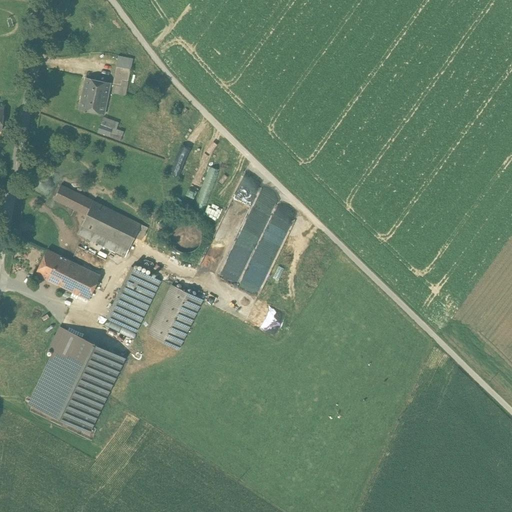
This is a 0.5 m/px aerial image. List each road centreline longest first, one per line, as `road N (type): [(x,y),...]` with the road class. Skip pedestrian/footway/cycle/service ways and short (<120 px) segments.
road 1 (unclassified): [(111,0),(201,109),(511,412)]
road 2 (secondary): [(45,0),(0,256)]
